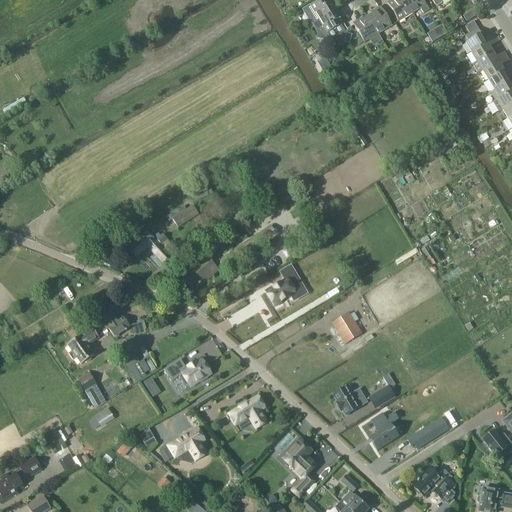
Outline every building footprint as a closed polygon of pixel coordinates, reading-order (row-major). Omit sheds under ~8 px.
[(331,1),(330,0),(318,0),(308,6),(309,7),(304,10),(311,23),(310,23),(311,24),(317,20),(317,21),(334,11),(329,2),(331,1)] [(411,14),(402,0),(394,0),(392,1),(391,0),(390,0),(385,3),(397,22),(411,14)] [(402,0),(411,14),(419,9),(422,14),(428,10),(421,0),(402,0)] [(366,17),(376,34),(390,26),(379,7),(373,11),(374,12),(366,17)] [(338,18),(334,11),(317,21),(325,34),(335,28),(336,27),(343,23),(344,22),(340,17),(338,18)] [(351,24),(355,29),(350,32),(352,36),(357,33),(363,43),(376,34),(366,17),(358,22),(357,20),(351,24)] [(433,31),(438,39),(447,34),(442,26),(433,31)] [(478,28),(465,36),(468,41),(465,43),(471,53),(495,38),(492,34),(484,39),(478,28)] [(337,44),(343,46),(347,30),(339,35),(337,44)] [(471,53),(466,56),(471,65),(472,65),(492,52),(489,47),(500,41),(498,37),(495,38),(471,53)] [(492,52),(472,65),(478,74),(482,71),(506,57),(504,53),(495,58),(492,52)] [(506,57),(482,71),(488,80),(503,71),(500,66),(509,61),(506,57)] [(325,58),(317,63),(326,77),(334,72),(325,58)] [(503,71),(488,80),(493,90),(511,78),(511,72),(507,76),(503,71)] [(494,90),(490,93),(495,101),(511,91),(511,90),(511,85),(511,84),(511,83),(511,78),(493,90),(494,90)] [(495,101),(493,102),(498,112),(502,110),(511,103),(511,90),(511,91),(495,101)] [(511,103),(502,110),(507,119),(511,116),(511,103)] [(488,139),(483,142),(486,148),(491,145),(488,139)] [(453,152),(452,150),(457,147),(453,140),(447,144),(441,147),(437,149),(441,155),(444,153),(446,156),(452,152),(453,152)] [(242,186),(244,189),(246,194),(251,200),(257,196),(253,189),(248,182),(242,186)] [(192,207),(185,211),(183,207),(166,218),(168,221),(172,219),(178,227),(197,216),(192,207)] [(245,232),(266,217),(263,212),(242,226),(245,232)] [(211,224),(204,213),(194,219),(200,231),(211,224)] [(270,226),(259,233),(217,262),(223,271),(277,235),(270,226)] [(170,241),(167,239),(163,235),(163,234),(161,235),(155,229),(154,229),(151,232),(155,236),(158,239),(156,240),(158,242),(161,245),(163,247),(170,241)] [(169,257),(146,232),(128,248),(135,257),(146,247),(146,248),(148,248),(152,253),(153,252),(154,253),(150,256),(159,266),(169,257)] [(427,237),(420,241),(422,245),(429,240),(427,237)] [(426,248),(422,251),(424,255),(428,262),(433,259),(426,248)] [(217,270),(212,265),(204,256),(181,277),(193,289),(204,279),(205,280),(217,270)] [(172,262),(165,267),(168,272),(175,267),(172,262)] [(285,282),(266,293),(274,306),(290,297),(292,301),(299,297),(292,285),(299,281),(291,266),(280,273),(285,282)] [(59,287),(55,290),(59,296),(63,293),(59,287)] [(101,300),(91,307),(93,309),(99,316),(107,329),(107,328),(114,338),(129,328),(122,318),(117,321),(112,315),(116,312),(109,302),(105,305),(101,300)] [(349,312),(332,323),(345,345),(362,335),(349,312)] [(97,325),(92,329),(91,328),(67,345),(71,352),(68,354),(73,361),(76,359),(80,365),(84,362),(86,363),(90,360),(91,358),(94,355),(87,346),(98,338),(97,337),(107,330),(101,321),(97,324),(97,325)] [(141,379),(134,367),(134,366),(140,376),(149,371),(143,360),(139,363),(134,353),(128,357),(122,360),(136,383),(141,379)] [(199,362),(197,364),(196,362),(187,367),(189,369),(186,370),(180,360),(164,370),(171,381),(178,377),(185,389),(190,386),(190,387),(200,381),(201,383),(207,379),(206,377),(210,374),(202,361),(199,362)] [(95,393),(91,387),(95,385),(88,374),(78,380),(84,391),(94,407),(96,406),(97,407),(104,403),(101,398),(97,400),(93,394),(95,393)] [(144,382),(147,388),(153,384),(150,378),(144,382)] [(378,393),(377,394),(384,404),(394,397),(388,387),(378,393)] [(367,403),(365,401),(363,397),(360,399),(356,401),(354,398),(352,394),(350,395),(345,388),(333,395),(337,402),(336,403),(341,412),(343,411),(346,416),(358,409),(358,408),(367,403)] [(240,408),(228,415),(235,426),(237,425),(240,431),(249,432),(255,429),(256,430),(267,423),(260,411),(265,408),(258,397),(246,404),(245,403),(239,407),(240,408)] [(385,418),(382,414),(370,421),(377,432),(368,438),(377,451),(399,437),(391,425),(392,424),(399,420),(394,413),(385,418)] [(511,415),(511,416),(510,415),(504,419),(506,421),(503,423),(511,434),(511,415)] [(423,446),(449,430),(441,418),(415,435),(423,446)] [(63,443),(70,439),(68,436),(73,433),(69,427),(65,429),(64,429),(57,433),(63,443)] [(197,429),(167,447),(167,448),(159,453),(165,463),(173,458),(174,459),(187,451),(194,462),(205,456),(198,444),(204,441),(197,429)] [(511,444),(508,439),(503,443),(499,438),(493,431),(482,440),(500,461),(511,451),(511,444)] [(116,453),(122,458),(133,446),(127,440),(116,453)] [(464,448),(459,440),(449,446),(454,455),(464,448)] [(303,445),(299,441),(283,459),(294,470),(293,471),(302,480),(292,491),(299,497),(314,482),(307,475),(316,465),(307,457),(311,452),(307,449),(303,445)] [(112,460),(116,456),(110,450),(106,455),(112,460)] [(80,455),(72,459),(78,469),(86,465),(85,464),(90,461),(86,455),(81,458),(80,455)] [(19,467),(21,471),(16,474),(15,473),(14,473),(8,477),(7,475),(0,479),(1,481),(0,481),(0,496),(1,497),(2,499),(3,499),(3,498),(22,487),(23,487),(19,481),(25,477),(25,478),(26,478),(40,469),(40,470),(41,469),(34,458),(19,467)] [(250,461),(239,469),(243,474),(254,465),(250,461)] [(433,464),(428,468),(411,486),(414,489),(414,492),(417,495),(420,494),(423,497),(431,489),(434,491),(433,492),(441,500),(454,486),(448,480),(444,485),(441,482),(447,476),(440,469),(439,470),(433,464)] [(346,508),(349,511),(365,511),(368,510),(355,498),(351,494),(357,487),(345,476),(340,483),(349,491),(347,492),(349,493),(340,503),(346,508)] [(157,486),(163,491),(170,483),(164,478),(157,486)] [(275,498),(266,493),(261,488),(254,494),(266,509),(268,511),(271,510),(274,507),(279,503),(275,498)] [(477,498),(476,500),(476,502),(477,503),(479,504),(477,511),(493,511),(495,505),(501,506),(501,508),(511,509),(511,495),(497,493),(497,491),(481,488),(480,497),(479,497),(477,498)] [(205,511),(184,494),(176,503),(187,511),(205,511)] [(216,501),(210,495),(205,500),(212,506),(216,501)] [(28,506),(31,511),(44,511),(50,509),(43,497),(28,506)] [(307,511),(320,511),(308,500),(302,507),(303,507),(307,511)] [(349,511),(346,508),(340,503),(339,504),(334,509),(337,511),(349,511)]
